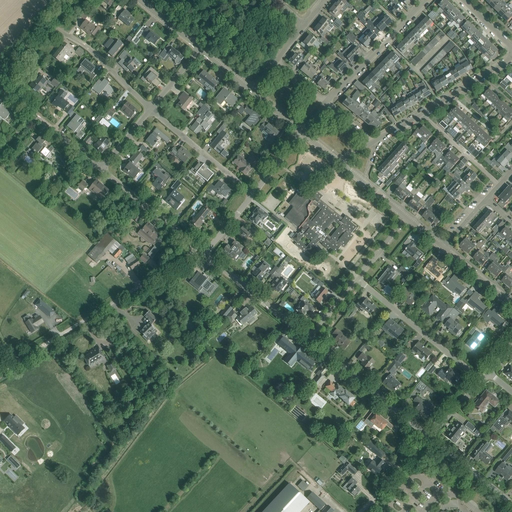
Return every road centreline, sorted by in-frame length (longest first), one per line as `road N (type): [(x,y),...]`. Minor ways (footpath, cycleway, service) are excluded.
road 1 (residential): [(150,109),(94,52),(52,26),(41,27),(0,68)]
road 2 (unclassified): [(44,344),(197,249)]
road 3 (residential): [(481,381),(357,278)]
road 4 (unclassified): [(428,436),(308,338)]
road 5 (residential): [(326,102),(429,0)]
road 6 (unclassified): [(308,338),(203,253)]
road 7 (residential): [(252,193),(150,109)]
road 8 (unclassified): [(100,169),(0,87)]
road 9 (unclassified): [(197,249),(100,169)]
